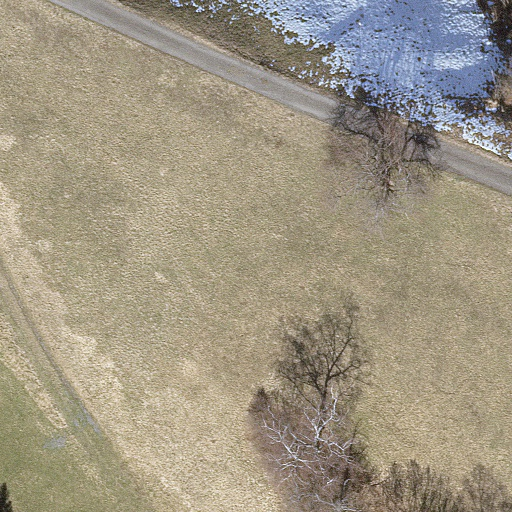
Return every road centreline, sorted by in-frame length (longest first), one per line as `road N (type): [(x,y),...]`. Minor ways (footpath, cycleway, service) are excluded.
road 1 (track): [(511,185),(67,0)]
road 2 (track): [(0,290),(137,511)]
